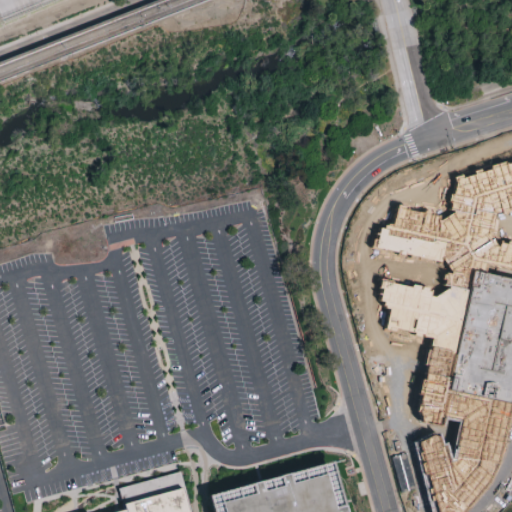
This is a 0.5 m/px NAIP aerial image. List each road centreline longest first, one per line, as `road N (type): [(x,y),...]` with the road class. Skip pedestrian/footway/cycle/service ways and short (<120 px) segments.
road 1 (secondary): [(387,511),(325,279),(325,244),(344,197)]
road 2 (residential): [(0,59),(147,0)]
